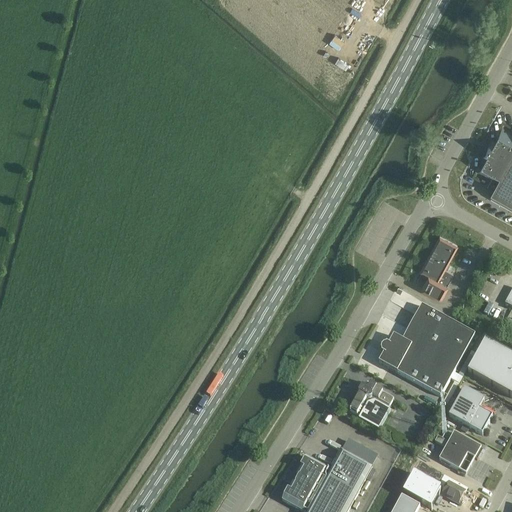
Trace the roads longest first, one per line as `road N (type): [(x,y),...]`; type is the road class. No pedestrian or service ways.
road 1 (primary): [(138,511),(443,0)]
road 2 (unclassified): [(115,511),(320,179),(417,0)]
road 3 (unclassified): [(238,511),(427,197)]
road 4 (unclassified): [(427,197),(511,46)]
